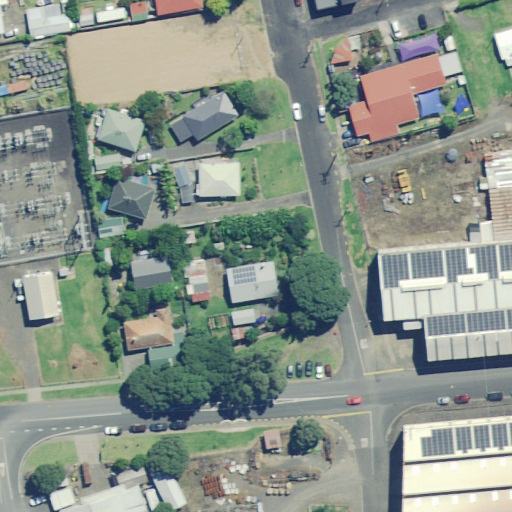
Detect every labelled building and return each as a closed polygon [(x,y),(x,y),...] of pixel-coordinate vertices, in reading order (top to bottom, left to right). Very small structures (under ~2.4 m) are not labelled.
[(155,0),(158,14),(202,6),(201,0),(155,0)] [(353,0),(316,0),(318,8),(353,0)] [(149,17),(145,1),(129,5),(133,21),(149,17)] [(32,37),(76,29),(74,18),(69,19),(68,14),(45,18),(43,8),(27,11),(32,37)] [(94,25),(92,14),(78,16),(79,27),(94,25)] [(511,28),(495,34),(503,59),(506,58),(511,78),(511,28)] [(439,50),(435,34),(398,44),(402,60),(439,50)] [(367,107),(350,112),(357,135),(369,132),(371,141),(399,133),(397,124),(419,118),(412,94),(447,84),(444,76),(462,71),(456,52),(451,35),(442,38),(447,54),(439,57),(438,53),(359,76),(367,107)] [(210,66),(204,36),(125,50),(131,80),(210,66)] [(353,59),(349,40),(330,44),(334,63),(353,59)] [(239,115),(223,90),(169,123),(181,141),(194,134),(197,140),(239,115)] [(145,120),(107,107),(97,138),(136,151),(145,120)] [(119,154),(98,156),(100,170),(121,167),(119,154)] [(161,163),(147,166),(149,175),(164,172),(161,163)] [(239,194),(239,163),(198,163),(199,195),(239,194)] [(194,201),(188,165),(173,167),(179,204),(194,201)] [(155,189),(116,178),(108,207),(147,218),(155,189)] [(124,233),(121,217),(96,223),(100,238),(124,233)] [(195,242),(193,230),(177,234),(180,245),(195,242)] [(371,315),(416,311),(511,301),(511,236),(366,250),(371,315)] [(173,281),(167,256),(130,264),(135,289),(173,281)] [(210,299),(204,259),(182,263),(189,302),(210,299)] [(278,294),(272,260),(222,269),(225,288),(231,287),(233,302),(278,294)] [(59,313),(51,271),(22,276),(30,319),(59,313)] [(511,301),(416,311),(420,355),(511,346),(511,301)] [(184,335),(191,334),(189,323),(177,325),(179,332),(172,334),(171,325),(168,307),(154,309),(156,317),(138,320),(137,315),(127,317),(128,321),(123,322),(128,350),(147,347),(151,368),(188,362),(184,335)] [(255,321),(253,309),(232,312),(234,324),(255,321)] [(244,327),(230,329),(232,341),(246,338),(244,327)] [(511,419),(396,430),(404,511),(481,511),(511,509),(511,419)] [(282,426),(261,429),(264,450),(285,446),(282,426)] [(186,502),(167,459),(149,468),(168,510),(186,502)] [(149,511),(140,483),(52,510),(52,511),(149,511)]
